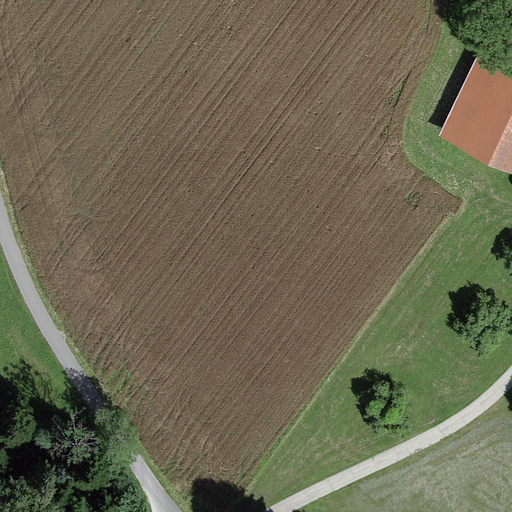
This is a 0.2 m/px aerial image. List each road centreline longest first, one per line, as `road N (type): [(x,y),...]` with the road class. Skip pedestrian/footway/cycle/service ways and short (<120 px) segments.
road 1 (unclassified): [(171,511),(50,334),(0,217)]
road 2 (unclassified): [(511,376),(459,421),(277,511)]
